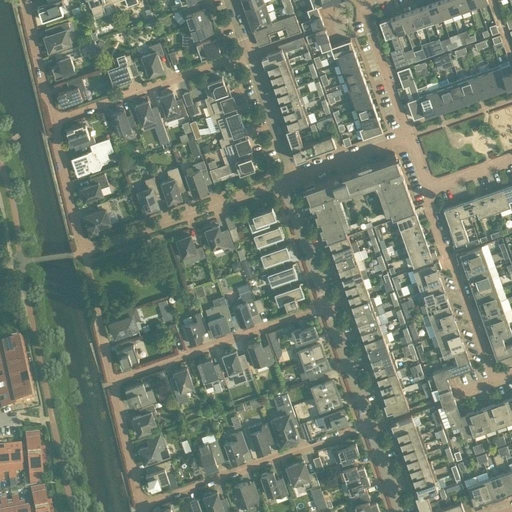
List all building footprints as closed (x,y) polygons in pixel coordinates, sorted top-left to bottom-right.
[(63,12),(60,3),(63,1),(62,0),(52,0),(46,2),(47,6),(39,10),(42,20),(63,12)] [(102,6),(113,2),(112,0),(88,0),(94,17),(105,13),(102,6)] [(180,0),(183,8),(178,10),(197,4),(195,0),(180,0)] [(263,0),(242,0),(245,8),(264,1),(263,0)] [(427,4),(434,23),(443,19),(436,0),(427,4)] [(437,0),(436,0),(443,19),(452,16),(445,0),(437,0)] [(445,0),(452,16),(461,13),(456,0),(445,0)] [(456,0),(461,13),(470,10),(466,0),(456,0)] [(478,4),(476,0),(466,0),(470,10),(469,7),(478,4)] [(264,1),(245,8),(249,18),(268,12),(264,1)] [(287,14),(294,11),(291,3),(284,6),(287,14)] [(187,18),(190,25),(209,19),(205,7),(199,9),(197,4),(178,10),(185,19),(187,18)] [(434,23),(427,4),(418,7),(424,26),(434,23)] [(304,29),(323,22),(317,5),(313,6),(307,8),(311,19),(301,22),(304,29)] [(424,26),(418,7),(409,10),(415,29),(424,26)] [(400,13),(406,32),(415,29),(409,10),(400,13)] [(268,12),(249,18),(252,29),(295,13),(271,21),(268,12)] [(301,30),(295,13),(252,29),(257,42),(258,45),(271,41),(268,33),(285,27),(288,35),(301,30)] [(406,32),(400,13),(391,16),(397,33),(405,30),(406,32)] [(397,33),(391,16),(379,21),(385,37),(390,36),(395,48),(390,50),(396,67),(408,63),(397,33)] [(190,25),(196,43),(210,38),(210,37),(209,38),(207,32),(213,30),(209,19),(190,25)] [(71,42),(66,28),(70,27),(68,21),(52,26),(54,32),(44,35),(47,43),(45,43),(48,53),(53,51),(52,49),(71,42)] [(492,33),(498,31),(495,23),(489,25),(492,33)] [(318,39),(321,50),(330,46),(331,46),(331,45),(325,28),(305,35),(308,42),(318,39)] [(494,43),(501,40),(499,34),(492,37),(494,43)] [(264,67),(267,66),(286,60),(285,59),(288,59),(285,51),(305,44),(303,36),(277,45),(279,48),(266,53),(267,56),(261,58),(264,67)] [(211,40),(210,38),(196,43),(201,58),(208,55),(208,54),(220,50),(216,38),(211,40)] [(334,55),(335,55),(354,48),(350,38),(331,45),(331,46),(330,46),(334,55)] [(163,70),(158,55),(164,53),(159,42),(148,45),(151,52),(142,55),(146,66),(145,68),(145,71),(146,72),(148,73),(149,75),(163,70)] [(81,55),(78,45),(55,54),(58,63),(51,65),(55,77),(69,72),(68,69),(74,67),(71,58),(81,55)] [(444,50),(442,45),(433,49),(434,54),(444,50)] [(338,64),(357,57),(354,48),(335,55),(338,64)] [(426,57),(424,52),(422,48),(418,49),(413,51),(415,55),(414,55),(416,60),(422,58),(426,57)] [(434,54),(433,49),(424,52),(426,57),(430,55),(434,54)] [(178,61),(174,50),(168,52),(172,63),(178,61)] [(451,58),(448,52),(439,55),(441,62),(451,58)] [(125,55),(117,58),(113,59),(115,65),(108,68),(115,87),(124,84),(123,81),(131,78),(126,65),(133,63),(129,53),(125,55)] [(441,62),(439,55),(433,57),(438,71),(443,69),(441,62)] [(341,73),(360,66),(357,57),(338,64),(341,73)] [(431,66),(429,59),(418,63),(421,69),(431,66)] [(511,68),(508,59),(498,63),(499,64),(506,84),(511,82),(511,68)] [(286,60),(267,66),(270,75),(289,69),(289,68),(291,68),(288,60),(286,60)] [(417,76),(423,74),(421,69),(418,63),(413,64),(417,76)] [(489,68),(496,88),(506,84),(499,64),(489,68)] [(347,81),(363,75),(360,66),(341,73),(344,82),(347,81)] [(418,93),(416,88),(409,66),(397,70),(402,86),(403,88),(408,86),(412,98),(407,99),(413,117),(425,113),(418,93)] [(496,88),(489,68),(479,71),(486,91),(496,88)] [(289,69),(270,75),(273,84),(292,78),(294,77),(292,69),(289,69)] [(486,91),(479,71),(468,75),(476,95),(486,91)] [(66,80),(69,88),(57,92),(62,106),(86,97),(83,90),(86,88),(81,75),(66,80)] [(348,91),(366,84),(363,75),(347,81),(350,90),(347,90),(348,91)] [(476,95),(468,75),(458,78),(465,99),(476,95)] [(204,98),(229,90),(227,84),(225,84),(222,77),(207,82),(208,86),(205,88),(208,97),(204,98)] [(292,78),(273,84),(277,93),(295,87),(298,86),(295,78),(292,79),(292,78)] [(465,99),(458,78),(448,82),(455,102),(465,99)] [(455,102),(448,82),(438,86),(445,106),(455,102)] [(351,100),(353,99),(370,93),(366,84),(348,91),(351,100)] [(426,85),(416,88),(418,93),(425,113),(435,109),(428,89),(426,85)] [(445,106),(438,86),(428,89),(435,109),(445,106)] [(295,87),(277,93),(280,102),(298,96),(301,95),(298,87),(295,88),(295,87)] [(229,90),(204,98),(210,114),(236,105),(233,98),(232,99),(229,90)] [(165,115),(167,121),(187,114),(182,100),(176,102),(172,91),(160,96),(166,114),(165,115)] [(189,91),(182,93),(186,105),(191,103),(193,102),(189,91)] [(356,109),(373,102),(370,93),(353,99),(356,109)] [(304,104),(303,102),(305,101),(303,95),(299,97),(298,96),(280,102),(283,111),(302,105),(304,104)] [(207,107),(203,98),(194,101),(199,111),(207,107)] [(148,100),(135,104),(142,124),(154,119),(156,125),(162,123),(157,109),(152,111),(148,100)] [(373,102),(356,109),(359,118),(376,112),(373,102)] [(236,105),(210,114),(216,131),(242,122),(239,115),(238,115),(235,106),(236,105)] [(302,105),(283,111),(286,120),(305,114),(307,113),(304,105),(302,106),(302,105)] [(132,132),(131,128),(130,127),(136,125),(135,121),(132,114),(126,116),(123,108),(122,109),(121,108),(119,108),(118,110),(111,113),(118,133),(119,136),(132,132)] [(102,111),(95,113),(98,120),(104,118),(102,111)] [(359,127),(379,121),(376,112),(359,118),(362,126),(359,127)] [(305,114),(286,120),(289,129),(285,130),(297,127),(296,127),(310,122),(307,113),(305,114)] [(383,130),(379,121),(359,127),(362,137),(364,136),(383,130)] [(219,139),(222,147),(247,138),(247,137),(246,138),(243,129),(244,128),(242,122),(216,131),(221,129),(224,137),(219,139)] [(84,146),(90,144),(95,142),(93,135),(89,136),(85,124),(83,125),(82,123),(73,126),(74,128),(66,131),(71,143),(81,139),(84,146)] [(303,146),(300,137),(297,127),(285,130),(292,149),(303,146)] [(201,136),(198,128),(192,130),(195,138),(201,136)] [(335,146),(331,135),(322,138),(312,142),(316,152),(335,146)] [(342,138),(345,146),(351,144),(348,136),(342,138)] [(322,138),(303,145),(300,137),(303,146),(292,149),(296,160),(316,152),(312,142),(322,138)] [(108,138),(95,142),(90,144),(92,150),(72,157),(78,172),(91,168),(92,169),(98,167),(100,162),(105,160),(107,158),(105,153),(113,150),(108,138)] [(247,138),(222,147),(227,163),(252,154),(249,145),(250,144),(247,138)] [(191,147),(194,155),(200,153),(197,145),(191,147)] [(324,241),(328,239),(347,233),(346,232),(332,192),(356,184),(378,176),(392,216),(395,215),(414,208),(394,152),(351,168),(304,184),(324,241)] [(254,160),(252,154),(227,163),(231,162),(234,171),(238,170),(239,174),(254,169),(252,161),(254,160)] [(206,191),(206,188),(207,188),(202,173),(207,171),(203,160),(192,163),(195,170),(186,173),(193,193),(199,191),(201,193),(206,191)] [(231,162),(227,163),(209,170),(213,180),(219,178),(218,177),(234,171),(231,162)] [(180,200),(180,197),(181,197),(176,181),(181,179),(177,166),(167,170),(169,176),(167,176),(168,180),(161,182),(168,202),(174,200),(176,201),(180,200)] [(103,194),(101,187),(109,184),(104,172),(89,178),(91,184),(80,188),(81,191),(79,192),(81,198),(83,197),(84,200),(103,194)] [(158,205),(155,197),(160,194),(154,175),(144,179),(147,188),(138,191),(145,210),(158,205)] [(511,197),(511,184),(503,187),(511,211),(508,199),(511,197)] [(511,211),(503,187),(492,191),(499,209),(501,215),(511,211)] [(499,209),(492,191),(482,195),(489,212),(499,209)] [(472,198),(478,216),(489,212),(482,195),(472,198)] [(476,210),(472,198),(455,204),(460,217),(460,216),(476,210)] [(110,222),(107,212),(111,210),(108,199),(96,203),(99,210),(85,214),(91,230),(97,228),(97,226),(110,222)] [(462,222),(465,230),(460,216),(460,217),(455,204),(442,209),(446,221),(448,220),(450,226),(462,222)] [(257,211),(247,214),(254,234),(278,225),(279,226),(278,224),(270,227),(267,218),(275,215),(272,205),(264,208),(263,206),(256,209),(257,211)] [(414,208),(395,215),(400,227),(418,220),(414,208)] [(233,240),(239,238),(231,215),(225,217),(226,219),(233,240)] [(418,220),(400,227),(403,236),(422,230),(418,220)] [(456,243),(468,239),(465,230),(462,222),(450,226),(456,243)] [(222,244),(224,251),(233,248),(226,229),(220,231),(218,225),(211,227),(211,225),(202,228),(204,235),(206,234),(211,248),(222,244)] [(278,225),(254,234),(261,253),(285,244),(286,246),(285,244),(277,247),(274,238),(282,235),(279,226),(278,225)] [(406,246),(425,239),(422,230),(403,236),(406,246)] [(350,243),(347,233),(328,239),(332,249),(350,243)] [(188,254),(191,260),(204,256),(201,246),(195,248),(190,234),(184,236),(184,235),(174,238),(178,247),(179,247),(183,256),(188,254)] [(477,238),(465,242),(467,246),(479,242),(477,238)] [(410,255),(429,249),(425,239),(406,246),(410,255)] [(356,241),(350,243),(332,249),(335,258),(359,250),(356,241)] [(285,244),(261,253),(268,273),(292,264),(293,265),(292,263),(284,266),(281,257),(289,255),(286,246),(285,244)] [(465,250),(455,254),(458,262),(465,260),(466,264),(485,257),(481,246),(465,251),(465,250)] [(430,252),(429,249),(410,255),(413,265),(437,257),(434,250),(430,252)] [(338,267),(362,259),(359,250),(335,258),(338,267)] [(468,275),(489,268),(485,257),(466,264),(467,267),(465,268),(468,275)] [(240,260),(246,278),(252,276),(246,258),(240,260)] [(364,268),(365,268),(362,259),(338,267),(341,276),(364,268)] [(238,260),(231,262),(232,269),(240,268),(238,260)] [(429,264),(413,270),(417,281),(436,274),(434,270),(441,268),(438,260),(428,263),(429,264)] [(292,264),(268,273),(275,292),(299,283),(300,285),(299,283),(291,286),(288,277),(296,274),(293,265),(292,264)] [(364,268),(341,276),(345,285),(363,279),(367,277),(364,268)] [(474,285),(493,279),(489,268),(468,275),(470,282),(472,281),(474,285)] [(381,278),(382,282),(385,281),(389,280),(387,273),(383,274),(384,277),(381,278)] [(436,274),(417,281),(421,292),(442,284),(439,276),(437,277),(436,274)] [(366,288),(370,286),(367,277),(363,279),(345,285),(348,294),(366,288)] [(475,297),(497,289),(493,279),(474,285),(475,289),(473,289),(475,297)] [(392,286),(389,280),(385,281),(382,282),(384,287),(387,286),(388,288),(392,286)] [(295,297),(303,294),(300,285),(299,283),(275,292),(278,302),(284,300),(287,307),(297,303),(295,297)] [(444,291),(442,284),(421,292),(421,293),(418,294),(416,297),(416,300),(418,302),(421,302),(424,301),(424,303),(443,296),(442,291),(444,291)] [(195,288),(197,296),(204,294),(202,286),(195,288)] [(187,299),(195,296),(192,287),(184,290),(187,299)] [(366,288),(348,294),(351,303),(369,297),(366,288)] [(252,319),(245,298),(252,295),(250,289),(239,293),(240,296),(239,296),(236,302),(237,303),(233,304),(240,323),(243,322),(245,324),(249,322),(249,320),(252,319)] [(480,303),(481,307),(500,300),(497,289),(475,297),(478,303),(480,303)] [(369,297),(351,303),(354,312),(376,305),(373,296),(369,297)] [(443,296),(424,303),(428,313),(449,306),(447,298),(444,299),(443,296)] [(264,309),(260,297),(254,299),(258,312),(264,309)] [(483,318),(504,311),(500,300),(481,307),(483,310),(480,311),(483,318)] [(229,327),(224,315),(230,313),(226,301),(205,308),(214,333),(229,327)] [(376,305),(354,312),(357,321),(376,315),(379,314),(376,305)] [(449,306),(428,313),(432,324),(451,317),(449,313),(452,312),(449,306)] [(138,330),(135,321),(140,319),(136,307),(122,312),(124,318),(110,322),(115,336),(132,330),(133,331),(138,330)] [(162,314),(164,321),(173,318),(170,311),(162,314)] [(182,325),(187,342),(190,341),(191,341),(202,337),(199,327),(205,324),(201,311),(194,314),(196,320),(184,324),(185,324),(182,325)] [(489,328),(508,322),(504,311),(483,318),(485,325),(488,324),(489,328)] [(376,315),(357,321),(361,330),(379,324),(381,323),(379,315),(376,316),(376,315)] [(451,317),(432,324),(436,335),(457,327),(454,320),(452,320),(451,317)] [(488,332),(490,339),(502,336),(501,336),(511,332),(508,322),(489,328),(490,332),(488,332)] [(175,323),(169,326),(171,333),(178,331),(175,323)] [(294,334),(297,343),(310,338),(310,337),(318,335),(314,324),(300,328),(300,327),(288,331),(289,336),(294,334)] [(379,324),(361,330),(364,340),(382,333),(379,324)] [(457,327),(436,335),(440,346),(459,339),(457,334),(459,334),(457,327)] [(281,348),(274,330),(268,332),(274,350),(281,348)] [(382,333),(364,340),(367,349),(385,342),(389,341),(386,332),(382,333)] [(496,356),(497,357),(511,351),(511,343),(505,346),(502,336),(490,339),(496,356)] [(303,360),(303,361),(324,353),(320,341),(312,344),(310,338),(297,343),(299,350),(295,351),(299,362),(303,360)] [(453,353),(454,353),(465,349),(462,341),(460,342),(459,339),(440,346),(444,357),(453,353)] [(0,359),(0,360),(0,359),(0,358),(23,353),(21,341),(0,345),(0,359)] [(256,368),(268,364),(267,362),(273,360),(269,347),(263,349),(260,341),(248,345),(256,368)] [(385,342),(367,349),(370,358),(388,351),(385,342)] [(136,349),(135,349),(133,344),(117,350),(122,365),(139,360),(137,355),(138,354),(136,349)] [(236,349),(222,354),(230,375),(237,372),(238,374),(243,373),(246,380),(253,378),(247,361),(241,363),(236,349)] [(471,366),(465,349),(454,353),(457,363),(447,367),(449,372),(453,370),(454,372),(471,366)] [(388,351),(370,358),(373,367),(392,360),(394,359),(391,351),(389,352),(388,351)] [(2,370),(26,365),(23,353),(0,358),(0,359),(0,360),(1,366),(0,366),(0,371),(3,371),(2,370)] [(303,360),(299,362),(298,362),(302,371),(299,372),(302,379),(308,376),(309,379),(323,374),(321,368),(328,365),(324,353),(303,361),(303,360)] [(221,385),(226,383),(222,371),(216,373),(211,358),(199,362),(201,370),(199,371),(205,388),(214,385),(216,390),(222,388),(221,385)] [(392,360),(373,367),(377,376),(395,369),(397,368),(395,360),(392,361),(392,360)] [(412,372),(417,371),(417,372),(422,370),(419,363),(410,366),(412,372)] [(5,382),(28,377),(26,365),(2,370),(3,371),(4,378),(0,378),(0,384),(5,383),(5,382)] [(187,395),(185,389),(193,386),(187,367),(174,371),(177,382),(172,384),(177,398),(187,395)] [(433,375),(427,378),(435,398),(441,396),(442,399),(443,402),(437,405),(444,425),(450,423),(453,432),(459,430),(462,438),(473,435),(466,416),(461,418),(457,409),(455,410),(454,406),(456,405),(453,395),(449,385),(447,386),(446,383),(448,382),(445,373),(449,372),(447,367),(442,368),(432,372),(433,375)] [(395,369),(377,376),(380,385),(398,378),(395,369)] [(323,374),(309,379),(316,397),(337,390),(333,377),(325,380),(323,374)] [(7,393),(31,388),(28,377),(5,382),(5,383),(7,389),(0,390),(0,396),(8,395),(7,393)] [(398,378),(380,385),(383,394),(401,387),(404,386),(401,378),(398,379),(398,378)] [(155,400),(151,389),(146,391),(142,382),(126,388),(128,395),(127,395),(130,403),(136,400),(136,401),(138,400),(140,406),(155,400)] [(405,396),(401,387),(383,394),(386,402),(383,403),(383,404),(405,396)] [(10,405),(33,400),(31,388),(7,393),(8,395),(9,401),(1,403),(2,408),(11,406),(10,405)] [(337,390),(316,397),(322,415),(336,410),(333,404),(341,401),(337,390)] [(170,397),(167,391),(157,394),(159,401),(170,397)] [(295,432),(290,417),(295,415),(287,392),(273,397),(277,409),(281,407),(284,415),(273,419),(281,443),(284,442),(287,442),(291,442),(294,439),(297,438),(296,434),(296,433),(295,431),(295,432)] [(393,413),(409,408),(405,396),(383,404),(386,412),(392,410),(393,413)] [(498,404),(505,423),(511,420),(511,408),(508,398),(502,401),(502,403),(498,404)] [(138,434),(150,430),(149,425),(155,423),(152,413),(156,412),(153,403),(142,407),(144,413),(132,417),(138,434)] [(487,406),(494,427),(505,423),(498,404),(495,406),(494,403),(487,406)] [(236,406),(238,412),(244,410),(242,404),(236,406)] [(477,412),(484,431),(494,427),(487,406),(480,408),(481,410),(477,412)] [(336,410),(322,415),(325,423),(321,425),(322,429),(334,425),(334,423),(347,418),(343,407),(336,410)] [(466,416),(473,435),(484,431),(477,412),(474,413),(473,411),(465,413),(466,416)] [(394,433),(397,432),(415,426),(411,413),(395,419),(396,422),(390,424),(394,433)] [(306,421),(300,423),(304,435),(311,433),(306,421)] [(268,422),(261,424),(260,422),(248,426),(251,434),(250,436),(251,441),(253,442),(257,453),(262,452),(263,450),(270,447),(268,442),(274,440),(268,422)] [(415,426),(397,432),(400,441),(421,434),(418,426),(415,426)] [(436,438),(440,436),(440,437),(445,436),(442,429),(434,432),(436,438)] [(239,460),(238,459),(243,457),(239,443),(244,441),(240,430),(230,434),(232,439),(225,442),(225,443),(223,444),(225,449),(227,449),(231,461),(232,461),(233,462),(239,460)] [(27,453),(21,453),(22,460),(41,458),(38,434),(26,435),(27,453)] [(144,462),(160,457),(161,458),(160,458),(160,459),(170,455),(169,455),(166,445),(164,446),(160,434),(146,438),(149,444),(139,448),(144,462)] [(421,434),(400,441),(403,450),(421,444),(421,443),(424,442),(421,434)] [(217,438),(198,445),(201,454),(195,456),(198,463),(204,461),(207,470),(217,466),(215,460),(224,457),(217,438)] [(336,464),(338,464),(355,458),(355,457),(353,453),(358,451),(355,443),(344,447),(343,445),(337,447),(338,449),(332,451),(332,452),(334,451),(337,459),(336,459),(338,463),(336,464)] [(421,444),(403,450),(406,459),(425,453),(427,452),(424,444),(422,445),(421,444)] [(11,473),(9,473),(10,481),(15,481),(14,473),(23,472),(23,466),(22,460),(21,453),(21,448),(8,449),(11,473)] [(11,473),(8,449),(0,449),(0,481),(4,482),(3,474),(9,473),(11,473)] [(409,468),(428,462),(425,453),(406,459),(409,468)] [(324,469),(319,456),(313,458),(317,471),(318,471),(323,469),(324,469)] [(41,458),(22,460),(23,466),(29,465),(30,483),(43,482),(41,458)] [(356,464),(357,464),(355,458),(338,464),(340,470),(342,469),(347,481),(367,474),(364,467),(362,466),(357,467),(356,464)] [(170,485),(176,482),(168,459),(154,464),(156,470),(145,473),(148,481),(146,481),(148,485),(150,485),(151,488),(169,481),(170,485)] [(303,483),(305,488),(319,483),(314,471),(308,473),(303,460),(287,466),(293,482),(294,482),(295,486),(303,483)] [(428,462),(409,468),(413,477),(431,471),(433,470),(431,462),(428,463),(428,462)] [(511,490),(511,476),(510,470),(499,474),(505,491),(509,489),(510,492),(511,490)] [(274,492),(275,496),(287,492),(283,481),(277,483),(273,471),(267,473),(266,471),(262,473),(262,475),(261,475),(267,494),(274,492)] [(431,471),(413,477),(416,486),(434,480),(437,479),(434,471),(431,472),(431,471)] [(368,483),(369,481),(367,474),(347,481),(351,492),(348,493),(351,500),(368,494),(366,487),(364,488),(363,485),(368,483)] [(505,491),(499,474),(488,478),(495,497),(502,494),(502,492),(505,491)] [(495,497),(488,478),(478,482),(484,498),(487,497),(488,499),(495,497)] [(253,501),(254,504),(260,502),(253,481),(247,483),(246,480),(234,485),(236,492),(232,493),(236,504),(240,503),(241,505),(253,501)] [(415,496),(415,497),(426,493),(432,491),(440,488),(437,480),(435,481),(434,480),(416,486),(419,495),(415,496)] [(480,499),(484,498),(478,482),(467,486),(472,499),(471,500),(474,509),(482,506),(480,499)] [(321,490),(320,487),(311,490),(314,498),(323,495),(321,490)] [(34,508),(28,509),(29,511),(44,511),(48,511),(43,488),(31,490),(34,508)] [(204,495),(209,511),(216,511),(223,510),(223,511),(231,511),(226,496),(220,499),(217,491),(204,495)] [(426,493),(415,497),(420,511),(432,511),(429,503),(429,501),(430,500),(432,498),(432,497),(433,495),(432,493),(432,491),(426,493)] [(369,500),(370,500),(368,494),(351,500),(353,506),(355,505),(357,511),(373,511),(379,510),(377,503),(374,501),(370,503),(369,500)] [(29,511),(28,509),(27,503),(19,505),(17,497),(12,498),(13,506),(15,506),(16,511),(29,511)] [(201,511),(197,498),(189,500),(193,511),(201,511)] [(3,508),(4,511),(16,511),(15,506),(13,506),(7,507),(5,499),(0,500),(1,508),(3,508)] [(461,500),(460,501),(451,504),(451,505),(442,508),(443,511),(463,511),(465,511),(461,501),(461,500)] [(451,504),(432,511),(429,503),(432,511),(443,511),(442,508),(451,505),(451,504)]
